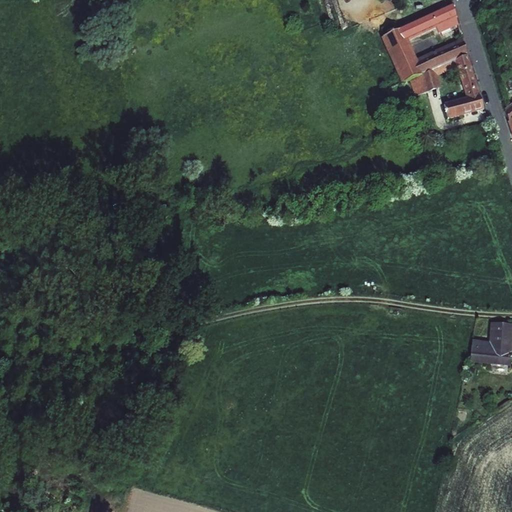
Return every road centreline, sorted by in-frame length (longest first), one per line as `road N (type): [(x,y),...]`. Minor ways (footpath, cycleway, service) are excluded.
road 1 (track): [(0,356),(132,351),(191,320),(319,299),(511,315)]
road 2 (residential): [(460,0),(511,161)]
